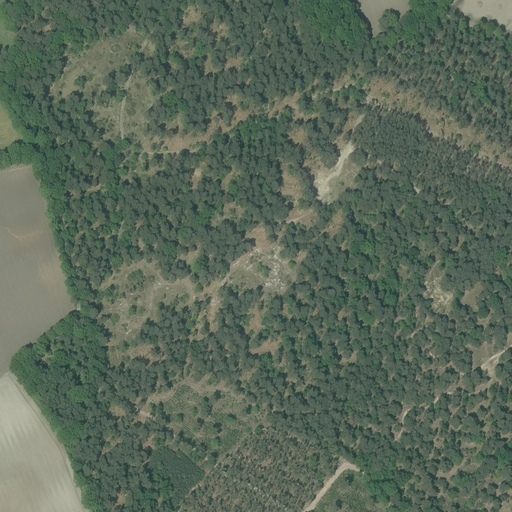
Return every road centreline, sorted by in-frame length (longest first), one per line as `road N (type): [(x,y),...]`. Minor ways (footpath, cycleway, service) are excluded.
road 1 (track): [(286,511),(102,397),(40,160)]
road 2 (track): [(348,146),(297,218),(153,248),(117,230),(120,156)]
road 3 (track): [(511,198),(485,184),(436,201),(348,146)]
road 4 (track): [(120,156),(123,94),(169,0)]
road 5 (track): [(511,174),(368,100)]
road 6 (track): [(120,156),(267,124)]
road 7 (track): [(117,230),(95,370)]
